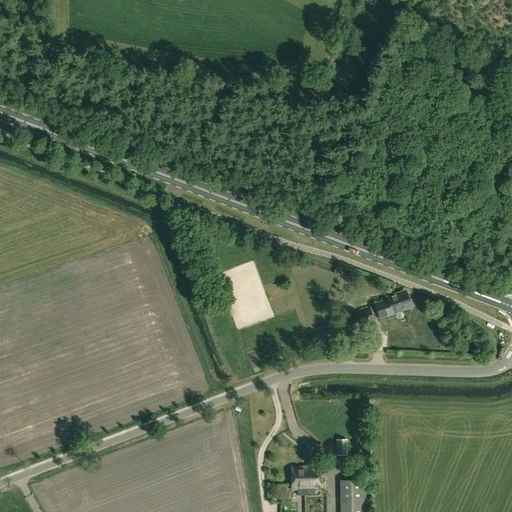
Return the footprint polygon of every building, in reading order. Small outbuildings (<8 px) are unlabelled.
[(380,318),(409,307),(410,305),(406,292),(403,291),(387,297),(387,299),(375,304),(380,318)] [(351,328),(374,320),(369,308),(347,317),(351,328)] [(346,455),(347,440),(336,440),(336,452),(336,455),(346,455)] [(320,466),(290,466),(291,490),(320,489),(320,466)] [(366,511),(366,480),(340,480),(340,511),(366,511)]
